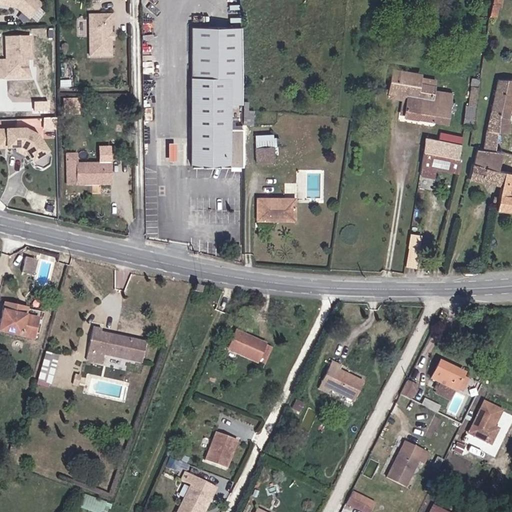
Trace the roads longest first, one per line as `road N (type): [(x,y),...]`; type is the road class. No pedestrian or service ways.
road 1 (tertiary): [(0,225),(282,284),(511,285)]
road 2 (unknown): [(178,266),(172,16)]
road 3 (track): [(325,511),(435,289)]
road 4 (unknown): [(384,288),(411,124)]
road 5 (unknown): [(52,379),(68,369),(87,316),(112,294),(120,254)]
road 6 (unknown): [(235,277),(248,149)]
